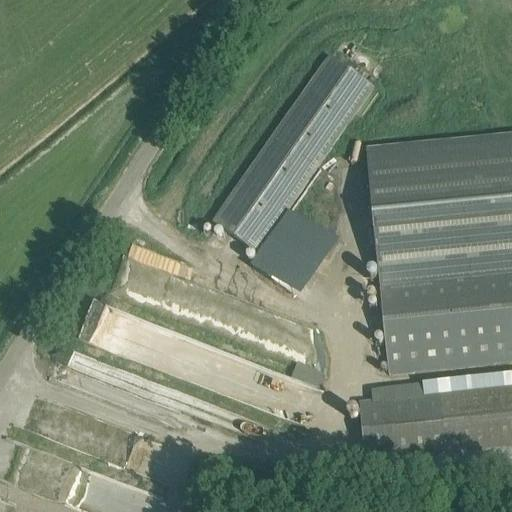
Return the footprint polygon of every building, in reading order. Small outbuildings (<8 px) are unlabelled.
[(374,89),(348,71),(332,59),(215,226),(257,256),(374,89)] [(511,137),(367,152),(381,274),(511,260),(511,137)] [(511,260),(381,274),(391,378),(511,365),(511,260)] [(92,305),(79,345),(221,390),(234,350),(92,305)] [(322,387),(325,374),(298,368),(295,380),(322,387)] [(511,388),(361,405),(367,460),(379,461),(379,474),(428,473),(451,478),(511,472),(511,388)]
